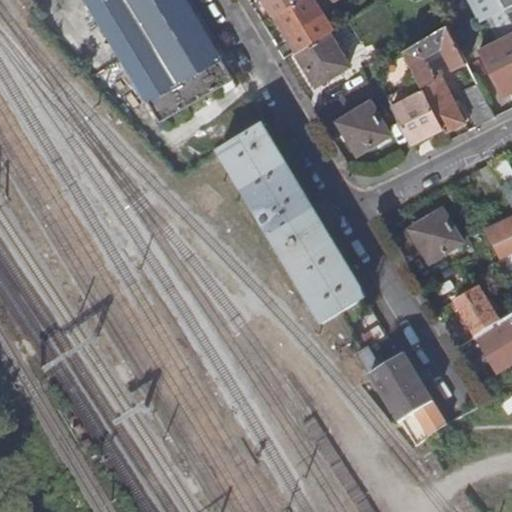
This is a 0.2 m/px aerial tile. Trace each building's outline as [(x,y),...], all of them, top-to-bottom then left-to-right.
[(81,0),(146,106),(148,105),(160,127),(222,89),(227,97),(238,89),(184,0),(81,0)] [(265,0),(275,16),(302,0),(265,0)] [(289,40),(277,47),(285,61),(297,54),(330,34),(335,31),(321,8),(333,0),(302,0),(275,16),(289,40)] [(511,93),(511,21),(506,9),(501,0),(468,0),(479,22),(492,16),(503,39),(480,51),(504,98),(511,93)] [(511,0),(501,0),(506,9),(511,5),(511,0)] [(444,129),(446,132),(465,123),(442,76),(441,77),(438,71),(433,74),(425,58),(442,50),(453,72),(467,65),(448,27),(405,52),(422,85),(444,129)] [(330,34),(297,54),(317,87),(332,78),(333,79),(342,74),(341,73),(350,67),(330,34)] [(395,107),(414,145),(444,129),(422,85),(417,87),(420,94),(415,97),(411,87),(400,92),(405,102),(395,107)] [(465,100),(478,128),(495,120),(481,92),(465,100)] [(391,137),(371,105),(339,124),(345,133),(343,134),(349,143),(350,142),(359,157),(391,137)] [(324,327),(367,302),(263,131),(221,157),(324,327)] [(491,166),(503,189),(506,194),(511,191),(511,170),(506,158),(491,166)] [(491,166),(475,174),(486,198),(503,189),(491,166)] [(464,245),(444,212),(411,232),(416,241),(415,242),(420,250),(421,249),(431,265),(464,245)] [(511,221),(487,235),(500,260),(511,253),(511,221)] [(455,304),(476,339),(511,316),(511,302),(496,313),(481,288),(455,304)] [(511,316),(476,339),(497,374),(511,365),(511,316)] [(358,357),(372,379),(384,371),(371,349),(358,357)] [(417,415),(431,438),(448,425),(407,357),(384,371),(372,379),(400,425),(417,415)] [(13,511),(0,490),(0,511),(13,511)]
